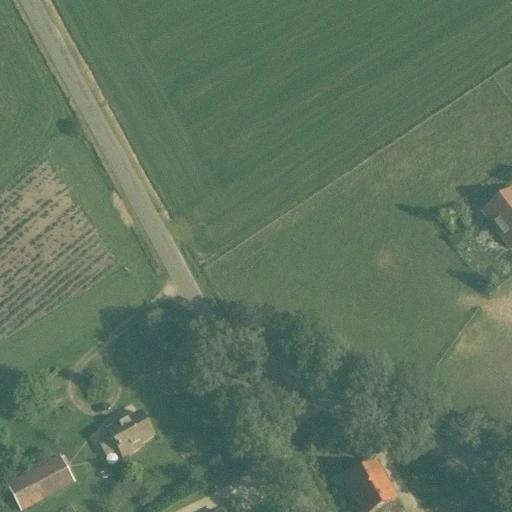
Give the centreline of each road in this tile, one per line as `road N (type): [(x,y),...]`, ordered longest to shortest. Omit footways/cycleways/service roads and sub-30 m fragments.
road 1 (tertiary): [(223,355),(29,0)]
road 2 (unclassified): [(511,481),(343,401)]
road 3 (unclassified): [(343,401),(238,349),(223,355)]
road 4 (tertiary): [(281,464),(223,355)]
